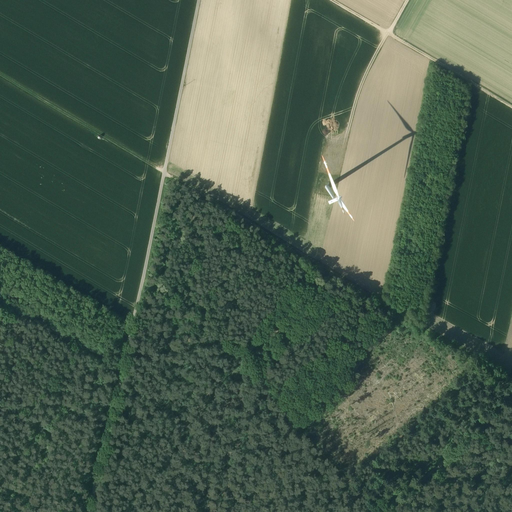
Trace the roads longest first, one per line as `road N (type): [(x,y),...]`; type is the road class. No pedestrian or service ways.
road 1 (track): [(511,379),(163,173)]
road 2 (track): [(117,511),(205,390),(229,370),(256,380),(372,511)]
road 3 (track): [(88,511),(163,173)]
road 4 (track): [(511,107),(330,0)]
road 5 (track): [(163,173),(0,76)]
road 6 (track): [(163,173),(198,0)]
road 7 (track): [(511,444),(456,446),(383,511)]
road 8 (track): [(120,374),(0,303)]
